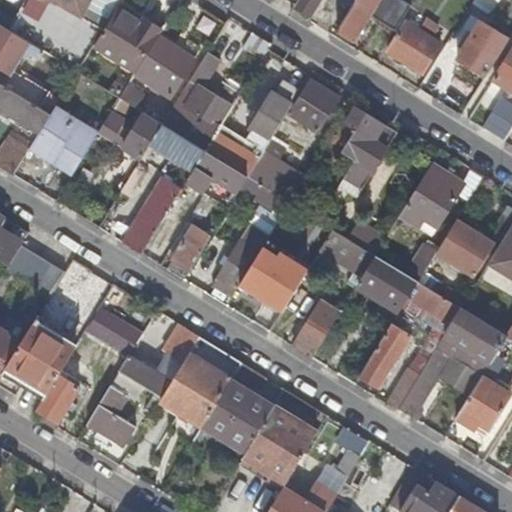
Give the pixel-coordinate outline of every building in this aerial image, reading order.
[(89,0),(25,0),(9,29),(43,50),(78,72),(94,46),(105,29),(81,15),(86,7),(89,0)] [(117,9),(122,0),(110,0),(101,16),(86,7),(81,15),(105,29),(117,9)] [(299,0),(295,7),(311,17),(321,0),(299,0)] [(370,17),(395,33),(412,5),(403,0),(359,0),(338,34),(353,43),(370,17)] [(477,0),(493,10),(499,0),(477,0)] [(94,46),(137,72),(163,31),(145,20),(142,25),(117,9),(105,29),(94,46)] [(458,58),(486,76),(509,39),(480,21),(466,43),(468,44),(458,58)] [(39,57),(43,50),(9,29),(0,23),(0,67),(9,73),(25,49),(39,57)] [(406,23),(388,53),(423,75),(441,44),(406,23)] [(261,60),(271,45),(251,33),(242,48),(261,60)] [(138,74),(173,96),(195,60),(160,38),(138,74)] [(511,52),(494,80),(511,91),(511,52)] [(199,86),(202,88),(218,61),(207,55),(163,125),(183,137),(196,117),(190,114),(193,109),(187,106),(199,86)] [(49,95),(11,71),(9,73),(3,84),(41,109),(49,95)] [(276,96),(292,106),(302,91),(285,81),(276,96)] [(313,81),(291,116),(317,132),(339,97),(313,81)] [(0,108),(29,126),(22,138),(25,140),(22,144),(10,136),(0,152),(0,167),(14,176),(29,150),(51,115),(41,109),(3,84),(0,82),(0,108)] [(233,107),(202,88),(199,86),(187,106),(193,109),(190,114),(196,117),(203,122),(206,117),(214,122),(199,147),(206,151),(217,133),(233,107)] [(292,106),(276,96),(274,95),(253,129),(271,141),(292,106)] [(511,110),(499,103),(483,129),(504,142),(509,134),(511,128),(511,110)] [(358,107),(347,125),(357,132),(343,153),(374,173),(399,133),(358,107)] [(57,160),(75,171),(98,135),(55,109),(51,115),(29,150),(54,166),(57,160)] [(124,148),(142,159),(151,144),(163,125),(145,113),(124,148)] [(203,122),(196,117),(183,137),(199,147),(214,122),(206,117),(203,122)] [(151,144),(194,170),(195,168),(206,151),(199,147),(183,137),(163,125),(151,144)] [(259,159),(217,133),(206,151),(248,177),(259,159)] [(195,168),(237,194),(248,177),(206,151),(195,168)] [(307,178),(264,151),(259,159),(248,177),(291,203),(307,178)] [(54,166),(72,177),(75,171),(57,160),(54,166)] [(126,185),(134,191),(135,191),(148,170),(139,164),(126,185)] [(438,228),(458,195),(464,185),(462,184),(432,165),(400,217),(419,229),(425,220),(438,228)] [(458,195),(468,202),(483,177),(470,169),(462,184),(464,185),(458,195)] [(163,178),(123,243),(141,254),(182,189),(163,178)] [(134,191),(126,185),(118,197),(127,203),(134,191)] [(493,233),(504,240),(511,227),(511,210),(508,208),(493,233)] [(0,260),(9,266),(22,245),(0,231),(0,228),(7,218),(0,213),(0,260)] [(495,245),(456,222),(441,247),(437,252),(437,253),(475,277),(495,245)] [(173,261),(190,271),(211,237),(194,227),(173,261)] [(216,285),(234,295),(270,238),(252,227),(216,285)] [(511,227),(504,240),(490,263),(511,276),(511,227)] [(330,291),(294,348),(312,360),(358,284),(376,256),(333,229),(321,249),(354,269),(338,296),(330,291)] [(427,245),(437,252),(441,247),(430,240),(427,245)] [(7,270),(50,297),(66,272),(22,245),(9,266),(7,270)] [(437,252),(427,245),(414,264),(405,259),(399,270),(419,282),(424,274),(437,253),(437,252)] [(407,291),(412,294),(419,282),(399,270),(376,256),(358,284),(397,307),(407,291)] [(190,271),(173,261),(168,269),(185,279),(190,271)] [(461,308),(466,300),(436,281),(431,290),(461,308)] [(408,299),(451,325),(461,308),(431,290),(419,282),(412,294),(408,299)] [(308,294),(297,288),(269,333),(279,339),(308,294)] [(130,357),(144,333),(102,307),(87,330),(130,357)] [(488,360),(492,362),(507,337),(461,308),(451,325),(419,376),(399,409),(417,420),(424,410),(419,407),(437,377),(450,356),(479,373),(488,360)] [(77,346),(36,321),(21,344),(7,368),(48,393),(62,371),(70,357),(77,346)] [(164,351),(184,363),(190,354),(200,337),(181,325),(164,351)] [(412,336),(392,325),(360,377),(379,389),(412,336)] [(0,378),(7,368),(21,344),(8,336),(9,333),(0,327),(0,378)] [(232,380),(190,354),(184,363),(172,382),(163,398),(161,401),(203,427),(204,426),(231,383),(232,380)] [(250,364),(254,358),(248,355),(245,361),(250,364)] [(483,375),(479,373),(450,356),(437,377),(470,397),(482,378),(483,375)] [(88,369),(70,357),(62,371),(80,382),(88,369)] [(172,382),(130,357),(120,373),(163,398),(172,382)] [(260,388),(266,378),(243,364),(236,374),(260,388)] [(408,369),(386,405),(397,412),(399,409),(419,376),(408,369)] [(80,382),(62,371),(48,393),(38,410),(58,422),(66,408),(72,411),(76,405),(70,402),(82,383),(80,382)] [(511,396),(482,378),(470,397),(459,415),(489,433),(511,396)] [(274,409),(231,383),(204,426),(247,453),(274,409)] [(128,396),(112,386),(88,424),(99,430),(96,436),(108,443),(111,438),(125,446),(137,427),(117,414),(128,396)] [(243,458),(286,484),(317,434),(275,408),(274,409),(247,453),(243,458)] [(335,471),(348,479),(370,442),(357,434),(335,471)] [(391,505),(401,511),(424,475),(413,468),(391,505)] [(401,511),(402,511),(444,511),(456,494),(443,487),(438,495),(431,491),(436,482),(424,475),(401,511)] [(268,511),(324,511),(284,487),(268,511)] [(451,511),(484,511),(460,497),(451,511)]
